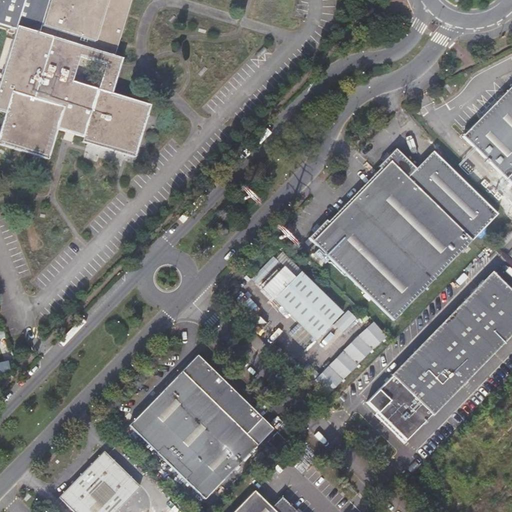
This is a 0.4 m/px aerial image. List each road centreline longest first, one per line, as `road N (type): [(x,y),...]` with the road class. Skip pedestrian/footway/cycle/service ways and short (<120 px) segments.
road 1 (tertiary): [(194,288),(302,178),(343,111),(416,69),(454,25)]
road 2 (tertiary): [(429,9),(396,52),(337,69),(160,252)]
road 3 (unclassified): [(187,296),(411,511)]
road 4 (unknown): [(315,419),(454,263),(483,256),(511,278)]
road 5 (tertiary): [(0,489),(178,305)]
road 6 (unknown): [(511,352),(351,511)]
road 7 (tertiary): [(141,272),(0,416)]
